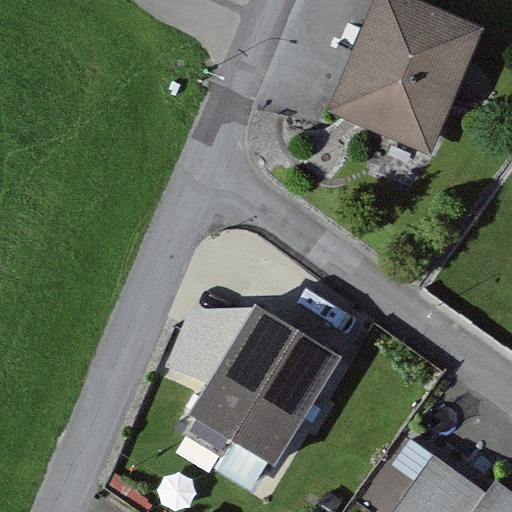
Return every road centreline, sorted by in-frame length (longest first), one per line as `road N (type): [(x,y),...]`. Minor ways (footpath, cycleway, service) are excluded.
road 1 (residential): [(204,164),(511,385)]
road 2 (residential): [(204,164),(59,511)]
road 3 (residential): [(272,0),(204,164)]
